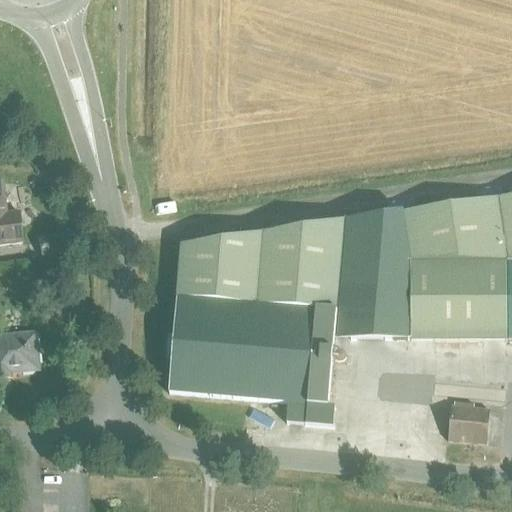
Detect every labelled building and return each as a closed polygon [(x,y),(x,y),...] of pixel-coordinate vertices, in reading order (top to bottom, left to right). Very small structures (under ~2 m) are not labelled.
[(0,247),(23,245),(19,215),(7,216),(3,184),(0,184),(0,247)] [(511,198),(403,215),(410,263),(410,343),(511,342),(511,198)] [(344,224),(334,344),(410,343),(410,263),(403,215),(344,224)] [(167,337),(166,360),(172,361),(169,396),(288,407),(286,427),(333,431),(335,411),(328,410),(334,344),(344,224),(181,250),(174,338),(167,337)] [(43,258),(71,255),(69,237),(41,241),(43,258)] [(11,376),(39,373),(35,335),(0,338),(0,380),(12,380),(11,376)] [(448,444),(486,448),(490,413),(451,409),(448,444)] [(267,428),(270,416),(248,411),(245,423),(267,428)]
